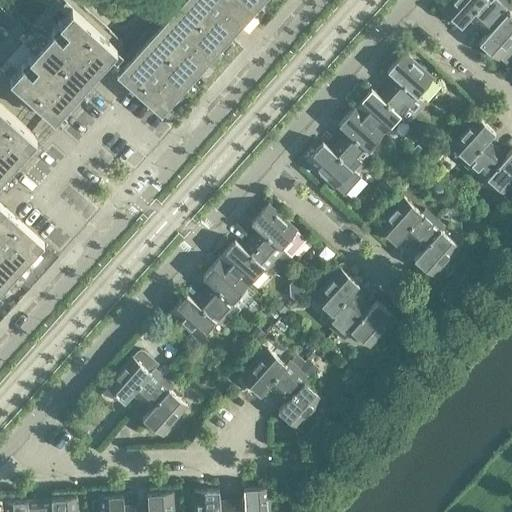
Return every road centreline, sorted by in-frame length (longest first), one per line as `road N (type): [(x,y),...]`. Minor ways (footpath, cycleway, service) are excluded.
road 1 (residential): [(319,0),(0,355)]
road 2 (residential): [(0,455),(271,152)]
road 3 (residential): [(0,458),(246,452)]
road 4 (residential): [(271,152),(405,0)]
road 5 (residential): [(408,289),(271,152)]
road 6 (residential): [(511,96),(413,0)]
